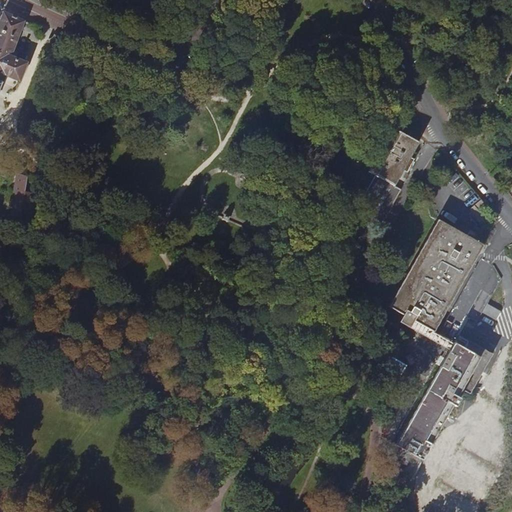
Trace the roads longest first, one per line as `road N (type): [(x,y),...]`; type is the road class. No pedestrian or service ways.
road 1 (unclassified): [(221,0),(186,48),(158,67),(6,0)]
road 2 (residential): [(511,217),(440,122),(374,0)]
